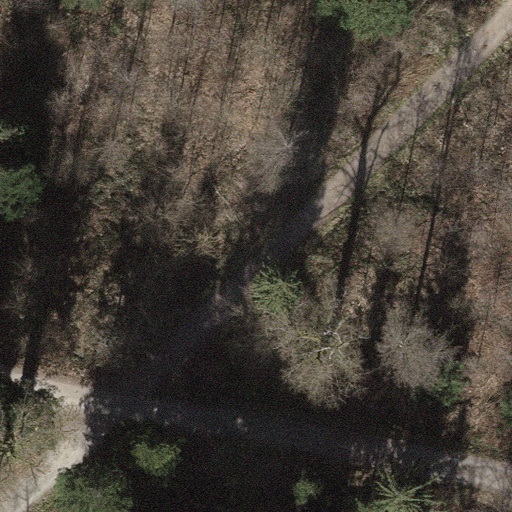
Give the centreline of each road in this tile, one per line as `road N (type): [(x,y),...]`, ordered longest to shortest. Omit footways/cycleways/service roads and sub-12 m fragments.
road 1 (track): [(511,16),(10,511)]
road 2 (track): [(0,378),(511,477)]
